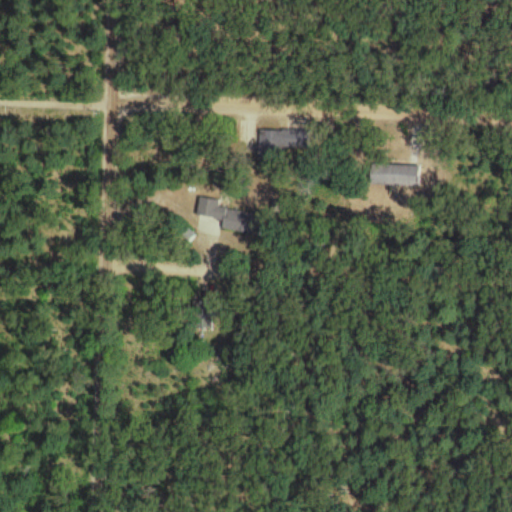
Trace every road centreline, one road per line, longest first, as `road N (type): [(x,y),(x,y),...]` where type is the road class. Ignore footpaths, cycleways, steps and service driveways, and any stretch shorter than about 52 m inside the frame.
road 1 (residential): [(116,0),(108,511)]
road 2 (residential): [(114,100),(511,116)]
road 3 (residential): [(110,258),(397,269)]
